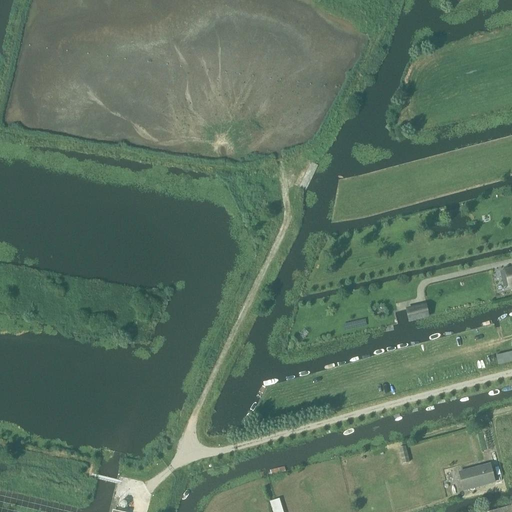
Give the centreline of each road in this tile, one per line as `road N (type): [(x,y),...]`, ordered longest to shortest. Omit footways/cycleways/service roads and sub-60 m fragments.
road 1 (track): [(139,495),(193,454),(191,420),(288,215),(280,163),(227,169),(0,129)]
road 2 (track): [(193,454),(511,373)]
road 3 (track): [(280,163),(316,140),(381,36),(394,0)]
